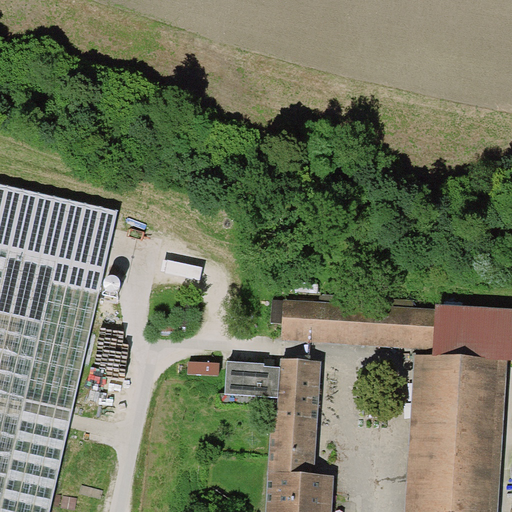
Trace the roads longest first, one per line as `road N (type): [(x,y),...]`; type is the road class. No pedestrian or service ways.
road 1 (track): [(140,445),(155,350),(239,343),(374,359),(378,511)]
road 2 (track): [(20,415),(140,445),(127,511)]
